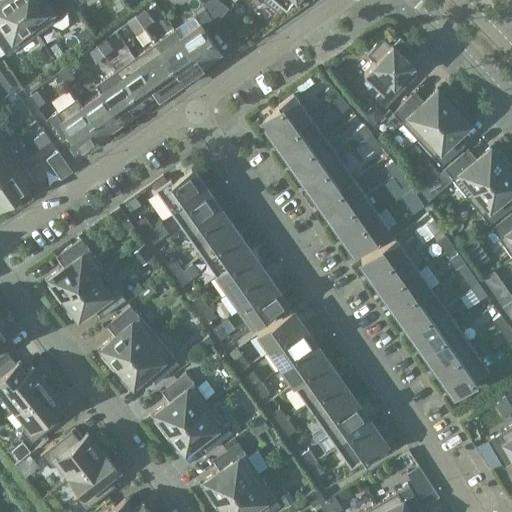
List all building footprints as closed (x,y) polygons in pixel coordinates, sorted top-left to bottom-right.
[(36,32),(13,0),(0,0),(0,24),(1,25),(0,25),(0,46),(5,53),(36,32)] [(13,0),(36,32),(67,10),(59,0),(13,0)] [(263,0),(278,12),(288,0),(263,0)] [(174,27),(173,28),(201,67),(221,53),(208,35),(218,28),(203,6),(192,14),(198,22),(179,35),(174,27)] [(143,9),(134,15),(142,26),(151,20),(143,9)] [(142,26),(134,15),(126,21),(133,32),(142,26)] [(84,25),(70,30),(76,45),(90,39),(84,25)] [(153,42),(178,77),(182,74),(185,78),(201,67),(173,28),(153,42)] [(381,36),(376,42),(383,49),(362,71),(380,88),(373,96),(384,106),(417,71),(407,62),(409,60),(402,53),(407,47),(397,38),(392,44),(390,42),(389,44),(381,36)] [(104,37),(95,43),(103,53),(111,47),(104,37)] [(174,80),(178,77),(153,42),(133,56),(161,95),(177,84),(174,80)] [(103,53),(95,43),(87,49),(94,59),(103,53)] [(0,55),(0,74),(9,68),(0,55)] [(133,56),(114,69),(141,109),(161,95),(133,56)] [(56,70),(56,71),(63,81),(72,75),(64,64),(56,70)] [(141,109),(114,69),(113,70),(119,78),(100,91),(122,123),(141,109)] [(308,74),(295,84),(299,90),(312,81),(308,74)] [(323,90),(332,101),(339,94),(331,84),(323,90)] [(416,138),(456,101),(442,87),(439,90),(436,87),(418,103),(410,94),(391,112),(416,138)] [(102,136),(122,123),(100,91),(81,104),(75,96),(74,97),(102,136)] [(260,118),(275,139),(309,115),(292,91),(277,101),(279,105),(260,118)] [(339,94),(332,101),(340,111),(348,105),(339,94)] [(82,151),(102,136),(74,97),(44,118),(59,140),(69,133),(82,151)] [(469,115),(456,101),(416,138),(440,164),(459,147),(451,138),(468,122),(465,119),(469,115)] [(309,115),(275,139),(290,159),(323,136),(309,115)] [(363,140),(371,133),(362,123),(355,129),(363,140)] [(43,130),(42,131),(32,138),(38,146),(49,139),(43,130)] [(380,144),(371,133),(363,140),(372,150),(380,144)] [(338,157),(323,136),(290,159),(304,180),(338,157)] [(5,140),(0,143),(0,174),(19,161),(5,140)] [(443,167),(465,195),(508,161),(496,146),(491,149),(489,146),(470,161),(462,151),(443,167)] [(56,149),(56,150),(46,157),(60,176),(70,169),(56,149)] [(304,180),(319,201),(353,177),(338,157),(304,180)] [(391,176),(399,170),(391,159),(383,165),(391,176)] [(33,181),(19,161),(0,174),(0,203),(7,199),(12,206),(30,193),(25,186),(33,181)] [(511,166),(508,161),(465,195),(488,223),(508,208),(500,198),(511,187),(511,166)] [(154,188),(171,212),(204,188),(190,167),(171,180),(169,177),(154,188)] [(407,181),(399,170),(391,176),(399,187),(407,181)] [(353,177),(319,201),(331,218),(365,194),(353,177)] [(426,178),(414,188),(422,198),(434,189),(426,178)] [(419,198),(411,187),(403,192),(411,204),(419,198)] [(204,188),(171,212),(186,233),(219,209),(204,188)] [(377,211),(365,194),(331,218),(343,235),(377,211)] [(234,230),(219,209),(186,233),(200,253),(234,230)] [(377,211),(343,235),(355,252),(388,228),(377,211)] [(511,256),(511,254),(511,212),(511,211),(490,226),(511,256)] [(136,220),(144,232),(152,226),(144,215),(136,220)] [(432,234),(440,229),(432,217),(424,223),(432,234)] [(152,226),(144,232),(152,243),(160,237),(152,226)] [(200,253),(215,274),(248,251),(234,230),(200,253)] [(444,251),(452,245),(444,234),(436,239),(444,251)] [(371,275),(405,251),(393,235),(359,258),(371,275)] [(46,282),(58,299),(102,267),(80,236),(79,237),(59,251),(67,262),(47,276),(50,279),(46,282)] [(460,256),(452,245),(444,251),(452,262),(460,256)] [(215,274),(227,291),(260,268),(248,251),(215,274)] [(417,269),(405,251),(371,275),(383,292),(417,269)] [(173,273),(181,267),(173,256),(165,262),(173,273)] [(102,267),(58,299),(69,315),(74,312),(76,316),(95,302),(103,313),(124,298),(116,286),(108,292),(95,274),(102,268),(102,267)] [(189,278),(181,267),(173,273),(181,284),(189,278)] [(260,268),(227,291),(239,308),(272,285),(260,268)] [(429,286),(417,269),(383,292),(395,310),(429,286)] [(470,288),(478,283),(470,271),(462,277),(470,288)] [(486,294),(478,283),(470,288),(478,299),(486,294)] [(284,302),(272,285),(239,308),(251,325),(284,302)] [(502,285),(492,292),(494,295),(501,305),(509,299),(511,298),(502,285)] [(444,307),(429,286),(395,310),(410,330),(444,307)] [(191,299),(199,310),(207,304),(199,293),(191,299)] [(98,352),(111,368),(153,333),(129,303),(127,305),(109,320),(117,330),(99,345),(102,349),(98,352)] [(207,304),(199,310),(207,321),(215,315),(207,304)] [(444,307),(410,330),(425,351),(458,328),(444,307)] [(268,349),(301,326),(289,309),(256,332),(268,349)] [(499,329),(507,324),(499,313),(491,318),(499,329)] [(227,333),(219,321),(211,327),(219,338),(227,333)] [(0,354),(7,350),(0,340),(0,339),(7,335),(7,336),(8,335),(0,323),(0,354)] [(511,337),(511,330),(507,324),(499,329),(507,341),(511,337)] [(313,343),(301,326),(268,349),(279,366),(313,343)] [(425,351),(439,372),(473,348),(458,328),(425,351)] [(153,333),(111,368),(124,383),(128,380),(131,384),(149,368),(158,378),(177,362),(153,333)] [(313,343),(279,366),(291,383),(325,359),(313,343)] [(473,348),(439,372),(454,393),(488,369),(473,348)] [(240,352),(233,357),(232,358),(240,369),(248,363),(240,352)] [(339,380),(325,359),(291,383),(306,404),(339,380)] [(14,408),(46,383),(30,364),(29,365),(30,365),(23,371),(16,362),(0,374),(0,397),(5,397),(14,408)] [(244,374),(252,386),(260,380),(252,369),(244,374)] [(152,417),(164,433),(207,401),(185,370),(164,386),(172,396),(153,410),(156,414),(152,417)] [(260,380),(252,386),(260,397),(268,391),(260,380)] [(306,404),(320,424),(354,401),(339,380),(306,404)] [(61,402),(46,383),(14,408),(24,420),(20,430),(29,442),(60,417),(53,407),(59,402),(60,403),(61,402)] [(207,401),(164,433),(176,450),(180,447),(183,450),(202,436),(209,446),(230,431),(207,401)] [(354,401),(320,424),(335,445),(368,421),(354,401)] [(250,402),(239,407),(245,420),(257,414),(250,402)] [(278,423),(286,417),(278,406),(270,411),(278,423)] [(294,428),(286,417),(278,423),(286,434),(294,428)] [(383,443),(368,421),(335,445),(350,466),(383,443)] [(511,423),(486,439),(502,466),(511,460),(511,423)] [(68,475),(102,449),(101,447),(100,448),(100,449),(99,450),(85,431),(84,432),(84,433),(78,438),(71,428),(39,453),(48,465),(59,463),(68,475)] [(212,502),(257,472),(237,440),(215,455),(222,465),(203,478),(205,482),(201,485),(212,502)] [(299,453),(307,464),(315,458),(307,447),(299,453)] [(117,468),(102,449),(68,475),(78,487),(73,497),(83,509),(116,483),(109,473),(116,468),(116,469),(117,468)] [(489,451),(481,455),(488,467),(496,463),(489,451)] [(315,458),(307,464),(315,475),(323,470),(315,458)] [(265,511),(278,504),(257,472),(212,502),(218,511),(242,511),(250,507),(252,511),(265,511)] [(375,503),(379,511),(410,511),(420,506),(407,484),(375,503)] [(330,511),(338,508),(329,492),(319,498),(312,486),(305,490),(317,511),(330,511)] [(148,511),(140,500),(139,501),(140,502),(133,506),(126,496),(102,511),(148,511)] [(379,511),(375,503),(358,511),(379,511)]
